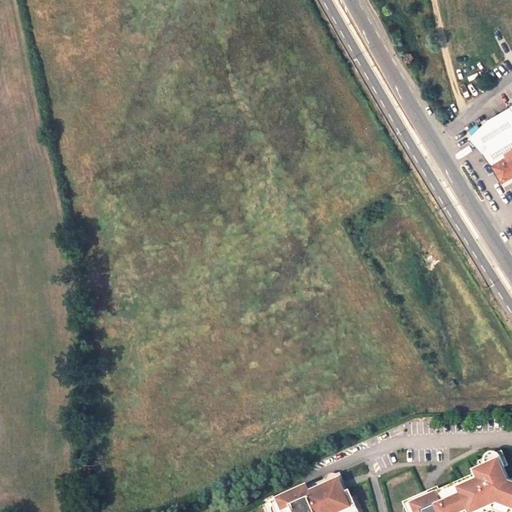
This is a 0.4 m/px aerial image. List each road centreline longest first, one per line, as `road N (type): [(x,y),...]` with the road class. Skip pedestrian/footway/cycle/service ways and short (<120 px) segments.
road 1 (primary): [(511,266),(351,0)]
road 2 (track): [(433,0),(466,117)]
